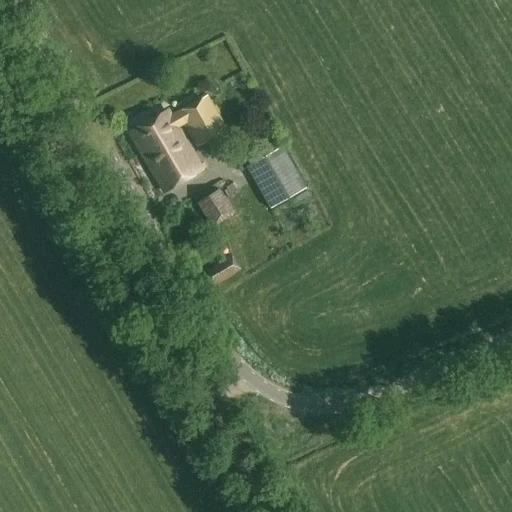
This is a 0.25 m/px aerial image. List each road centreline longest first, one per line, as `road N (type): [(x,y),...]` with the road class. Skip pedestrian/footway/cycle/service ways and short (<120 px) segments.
road 1 (unclassified): [(511,339),(355,403),(320,405),(283,394),(249,363),(31,0)]
road 2 (track): [(281,511),(0,23)]
